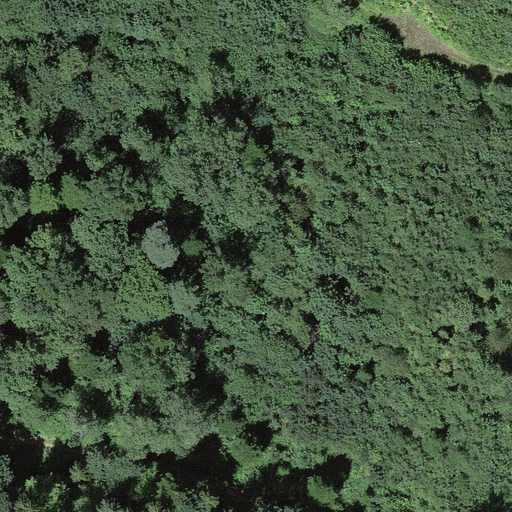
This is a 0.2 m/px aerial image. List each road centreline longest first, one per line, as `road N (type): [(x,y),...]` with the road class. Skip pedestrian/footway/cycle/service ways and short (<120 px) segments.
road 1 (track): [(269,511),(182,478),(0,437)]
road 2 (track): [(356,0),(449,64),(511,81)]
